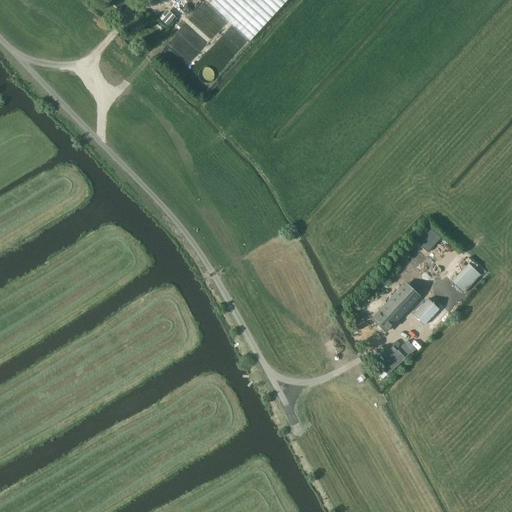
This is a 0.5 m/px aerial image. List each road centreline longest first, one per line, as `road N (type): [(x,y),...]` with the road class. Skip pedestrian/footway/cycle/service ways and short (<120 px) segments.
road 1 (track): [(142,187),(234,123),(304,187),(485,0)]
road 2 (track): [(341,511),(268,373)]
